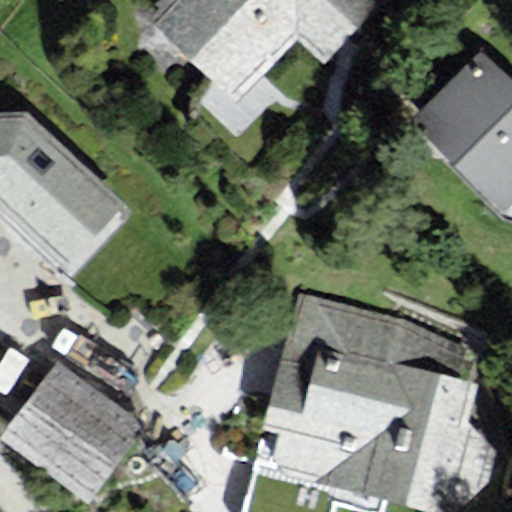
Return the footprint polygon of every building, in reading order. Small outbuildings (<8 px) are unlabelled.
[(159,9),(150,19),(236,98),(294,36),(324,64),(384,0),(154,0),(153,2),(159,9)] [(511,81),(478,49),(408,121),(490,200),(486,204),(503,220),(511,221),(511,81)] [(0,207),(68,269),(127,203),(25,112),(0,112),(0,207)] [(469,334),(296,289),(260,428),(278,433),(271,457),(281,474),(426,511),(450,511),(495,482),(504,451),(469,421),(479,383),(457,378),(469,334)] [(91,502),(147,426),(56,360),(0,436),(91,502)]
